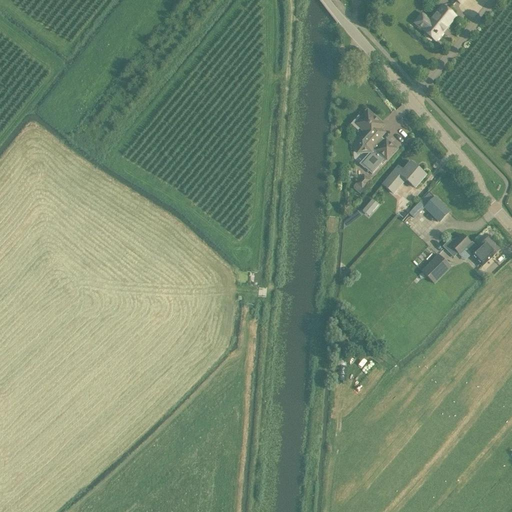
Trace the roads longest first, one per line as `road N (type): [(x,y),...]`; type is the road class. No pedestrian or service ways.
road 1 (track): [(308,511),(334,211)]
road 2 (tertiary): [(511,228),(328,0)]
